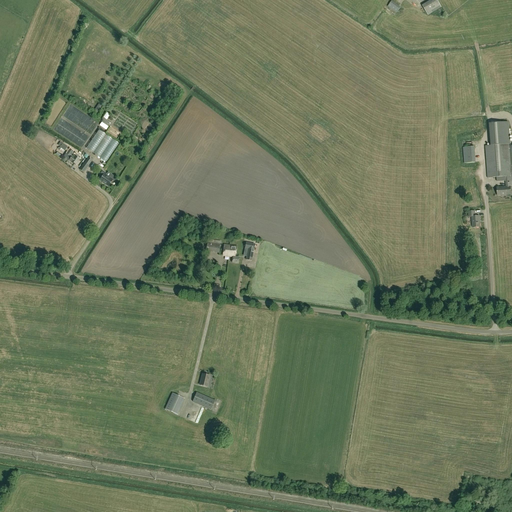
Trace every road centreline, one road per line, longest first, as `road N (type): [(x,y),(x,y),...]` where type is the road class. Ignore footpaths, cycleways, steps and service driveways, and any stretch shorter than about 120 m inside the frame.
road 1 (unclassified): [(66,277),(511,331)]
road 2 (unclassified): [(75,170),(111,204),(66,277)]
